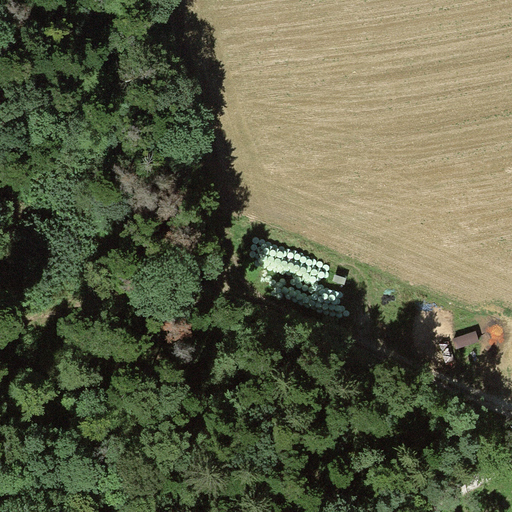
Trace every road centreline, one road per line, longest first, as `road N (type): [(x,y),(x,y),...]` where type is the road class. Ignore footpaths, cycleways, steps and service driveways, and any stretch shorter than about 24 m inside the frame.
road 1 (track): [(0,329),(236,295),(0,190)]
road 2 (track): [(236,295),(511,413)]
road 3 (track): [(511,452),(406,511)]
